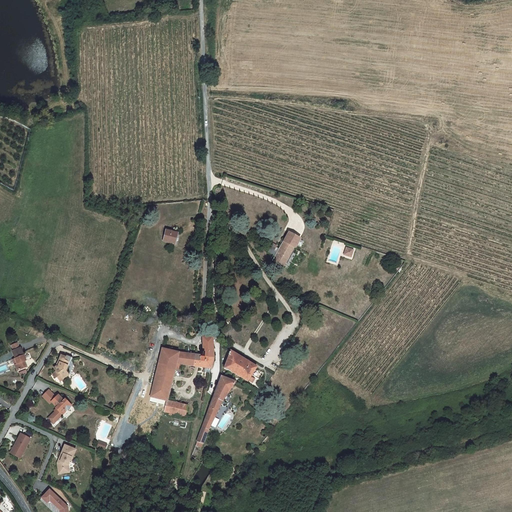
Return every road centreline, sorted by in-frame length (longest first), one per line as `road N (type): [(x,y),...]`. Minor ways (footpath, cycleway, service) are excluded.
road 1 (residential): [(200,0),(208,211),(201,321)]
road 2 (residential): [(0,437),(54,340),(138,375),(160,334),(190,341),(201,321)]
